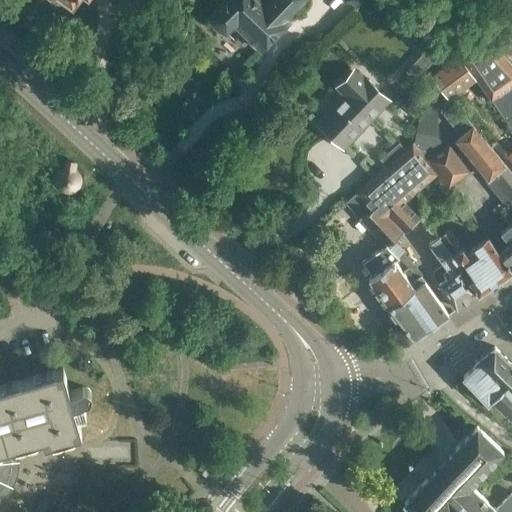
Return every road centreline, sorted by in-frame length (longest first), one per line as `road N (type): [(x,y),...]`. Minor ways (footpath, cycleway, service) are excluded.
road 1 (tertiary): [(265,303),(0,52)]
road 2 (tertiary): [(304,385),(291,421),(219,511)]
